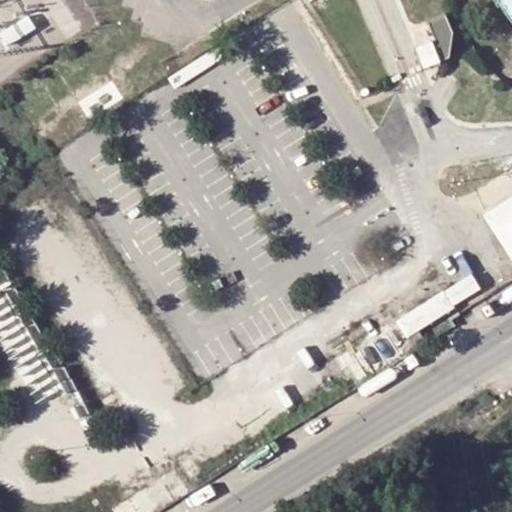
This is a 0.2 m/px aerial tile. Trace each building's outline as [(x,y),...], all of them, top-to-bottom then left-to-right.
[(511,0),(499,0),(504,10),(511,19),(511,0)] [(28,16),(0,32),(0,37),(6,48),(36,30),(28,16)] [(105,83),(89,58),(68,72),(86,97),(105,83)] [(504,227),(511,239),(511,204),(492,218),(501,230),(504,227)] [(443,292),(393,323),(410,351),(425,341),(418,329),(453,307),(443,292)] [(358,383),(410,351),(393,323),(342,356),(358,383)] [(151,511),(190,488),(177,466),(112,508),(114,511),(151,511)]
